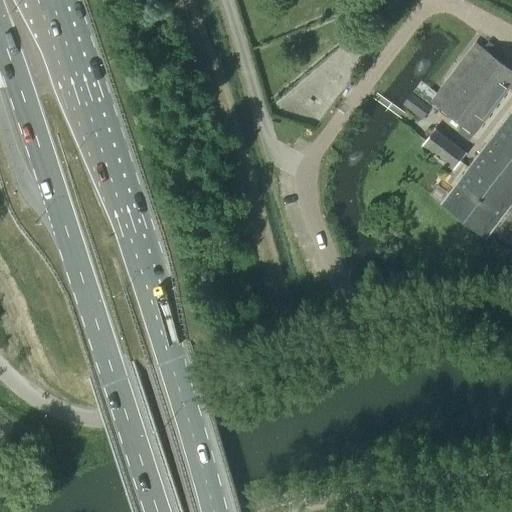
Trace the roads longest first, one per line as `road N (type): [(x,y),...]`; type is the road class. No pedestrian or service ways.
road 1 (primary): [(213,511),(172,360),(47,0)]
road 2 (primary): [(0,38),(159,511)]
road 3 (unclassified): [(358,333),(301,182),(321,141),(445,0)]
road 4 (residential): [(117,425),(358,333)]
road 5 (unclassified): [(265,511),(428,478),(511,472)]
road 6 (unknown): [(301,182),(265,110),(229,0)]
road 7 (residential): [(117,425),(80,424),(26,398),(0,370)]
